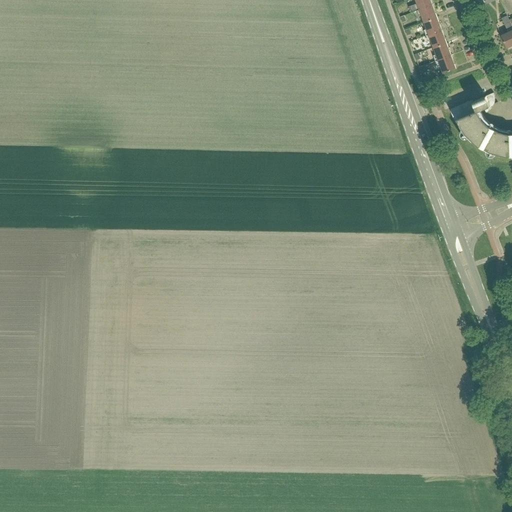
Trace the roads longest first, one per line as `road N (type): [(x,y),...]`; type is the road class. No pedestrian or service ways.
road 1 (secondary): [(409,111),(452,227)]
road 2 (residential): [(511,106),(459,0)]
